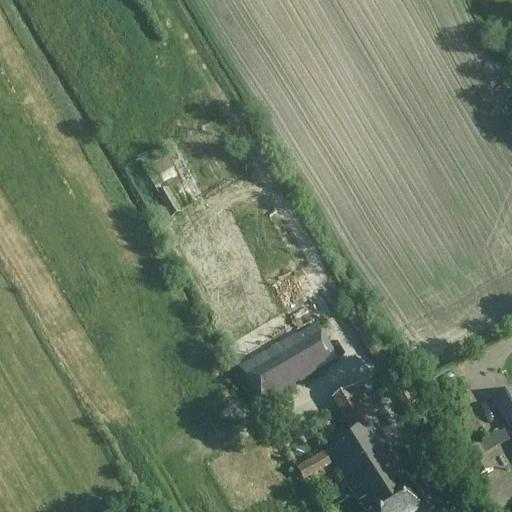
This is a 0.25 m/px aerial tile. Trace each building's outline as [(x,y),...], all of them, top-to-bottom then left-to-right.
[(169,170),(184,167),(181,152),(166,156),(169,170)] [(272,304),(281,321),(312,306),(304,289),(272,304)] [(259,408),(339,363),(315,325),(237,370),(259,408)] [(332,402),(352,437),(326,452),(363,511),(424,511),(405,480),(408,478),(364,407),(371,403),(361,385),(332,402)] [(511,394),(493,405),(511,438),(511,394)] [(493,472),(477,444),(459,455),(475,483),(493,472)] [(70,453),(87,486),(101,479),(84,446),(70,453)] [(323,453),(296,470),(309,490),(316,485),(312,478),(331,466),(323,453)] [(236,478),(236,487),(265,488),(266,470),(253,470),(253,478),(236,478)]
